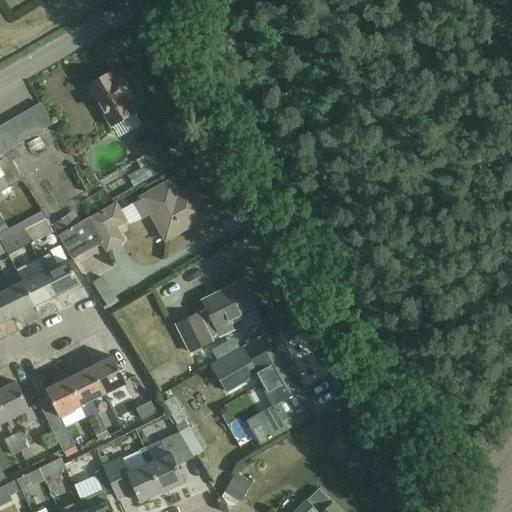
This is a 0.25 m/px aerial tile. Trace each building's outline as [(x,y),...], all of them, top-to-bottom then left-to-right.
[(104,77),(88,86),(111,127),(136,113),(133,109),(154,96),(138,68),(126,75),(124,72),(107,82),(104,77)] [(40,103),(31,109),(43,130),(53,124),(40,103)] [(31,109),(22,114),(34,135),(43,130),(31,109)] [(22,114),(12,120),(25,141),(34,135),(22,114)] [(12,120),(3,125),(15,146),(25,141),(12,120)] [(0,127),(0,142),(6,152),(15,146),(3,125),(0,127)] [(134,188),(155,176),(172,166),(156,136),(138,146),(149,165),(128,177),(134,188)] [(0,142),(0,192),(21,181),(6,152),(0,142)] [(90,169),(83,173),(90,184),(96,180),(90,169)] [(144,188),(149,197),(136,205),(143,218),(153,212),(167,237),(205,215),(191,190),(178,197),(170,184),(166,187),(161,178),(144,188)] [(120,208),(127,223),(139,217),(132,203),(120,208)] [(74,226),(58,235),(73,260),(84,253),(82,250),(101,239),(103,242),(107,248),(122,240),(114,226),(124,220),(116,206),(92,220),(89,217),(82,221),(74,226)] [(42,213),(23,223),(21,224),(31,244),(52,233),(51,229),(46,219),(42,213)] [(69,216),(53,225),(58,235),(74,226),(69,216)] [(237,216),(222,220),(226,233),(241,229),(237,216)] [(31,244),(21,224),(9,231),(2,235),(0,235),(0,237),(2,241),(7,252),(9,255),(31,244)] [(47,256),(39,260),(45,272),(57,296),(79,284),(71,266),(67,260),(55,266),(49,255),(47,256)] [(38,260),(17,271),(23,282),(34,307),(57,296),(45,272),(39,260),(38,260)] [(102,308),(116,301),(102,274),(88,281),(102,308)] [(23,282),(0,293),(12,318),(34,307),(23,282)] [(203,301),(207,310),(189,319),(178,325),(191,351),(202,346),(213,341),(211,338),(219,334),(220,337),(234,330),(231,323),(242,318),(247,329),(262,322),(257,311),(257,310),(243,282),(203,301)] [(0,293),(0,323),(12,318),(0,293)] [(243,347),(210,366),(227,394),(258,376),(274,406),(282,420),(306,406),(299,392),(304,390),(286,357),(279,361),(273,350),(255,359),(251,362),(243,347)] [(113,357),(91,368),(104,394),(126,383),(113,357)] [(104,394),(91,368),(69,379),(87,417),(96,435),(107,430),(99,416),(92,400),(104,394)] [(87,417),(69,379),(46,390),(50,397),(39,403),(64,453),(75,447),(65,427),(87,417)] [(30,409),(30,408),(17,382),(0,390),(0,405),(8,420),(30,409)] [(174,396),(164,403),(177,425),(176,426),(180,433),(185,441),(193,455),(203,449),(186,420),(188,419),(174,396)] [(150,402),(133,410),(138,421),(156,412),(150,402)] [(245,418),(256,442),(282,431),(271,406),(245,418)] [(15,435),(23,451),(31,446),(23,431),(15,435)] [(152,462),(149,464),(162,493),(185,483),(178,466),(195,459),(185,441),(180,433),(161,441),(167,455),(152,462)] [(12,456),(23,451),(15,435),(4,441),(12,456)] [(105,468),(102,470),(112,492),(115,490),(119,499),(135,492),(140,503),(162,493),(149,464),(152,462),(146,448),(139,451),(140,452),(122,459),(122,458),(104,466),(105,468)] [(62,459),(39,470),(44,480),(67,469),(62,459)] [(39,470),(18,480),(22,491),(44,480),(39,470)] [(102,470),(95,473),(97,477),(105,495),(112,492),(102,470)] [(224,493),(238,500),(241,502),(252,483),(235,473),(224,493)] [(10,497),(22,491),(18,480),(0,488),(0,503),(4,511),(6,511),(16,508),(10,497)] [(113,511),(112,507),(109,501),(107,502),(102,490),(81,500),(85,511),(113,511)] [(341,511),(334,504),(319,490),(306,503),(296,511),(341,511)] [(58,511),(85,511),(81,500),(58,511)]
